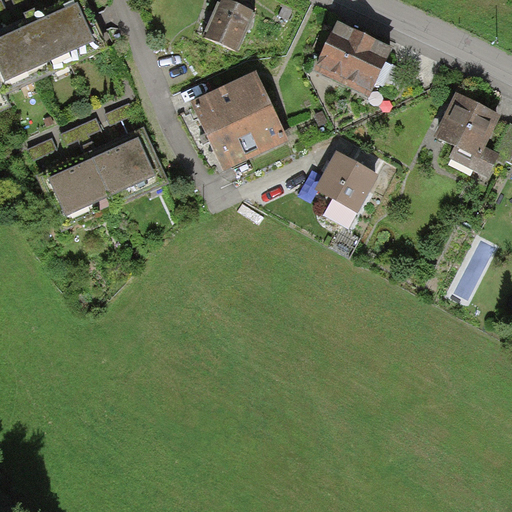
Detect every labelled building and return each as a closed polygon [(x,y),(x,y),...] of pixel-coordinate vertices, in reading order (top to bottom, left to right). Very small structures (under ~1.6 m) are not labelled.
[(72,0),(0,32),(0,88),(4,98),(109,51),(86,0),(72,0)] [(11,0),(15,8),(33,0),(11,0)] [(255,13),(220,0),(213,19),(204,41),(239,55),(255,13)] [(337,24),(314,73),(370,99),(393,51),(347,29),(337,24)] [(192,109),(180,115),(196,146),(212,172),(220,169),(224,175),(288,144),(282,129),(256,74),(190,104),(192,109)] [(0,112),(9,108),(4,98),(0,88),(0,112)] [(501,119),(457,96),(445,118),(434,138),(455,149),(449,160),(488,181),(501,157),(485,148),(501,119)] [(130,105),(105,116),(110,128),(135,116),(130,105)] [(95,121),(63,136),(68,147),(101,132),(95,121)] [(85,157),(41,177),(65,229),(167,182),(143,130),(97,151),(93,142),(86,145),(81,148),(85,157)] [(53,138),(28,150),(33,161),(58,150),(53,138)] [(377,178),(336,155),(329,167),(315,192),(333,202),(326,215),(349,228),(377,178)]
